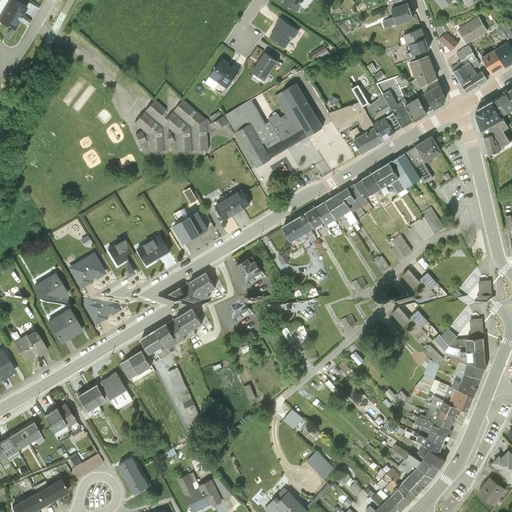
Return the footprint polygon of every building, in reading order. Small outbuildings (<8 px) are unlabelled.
[(33,0),(28,10),(45,20),(49,13),(51,14),(54,6),(53,5),(56,0),(33,0)] [(338,0),(307,0),(327,16),(338,0)] [(390,3),(388,0),(370,0),(374,9),(390,3)] [(460,32),(477,19),(460,0),(446,0),(440,5),(441,7),(451,21),(460,32)] [(495,14),(509,0),(498,0),(490,9),(495,14)] [(432,5),(419,15),(435,35),(451,21),(441,7),(436,10),(432,5)] [(271,32),(284,40),(298,20),(277,6),(272,13),(279,19),(271,32)] [(400,25),(393,6),(378,12),(385,30),(400,25)] [(21,23),(8,45),(26,56),(40,34),(21,23)] [(385,46),(388,53),(405,48),(398,30),(381,37),(385,46)] [(388,53),(385,46),(373,50),(376,58),(388,53)] [(450,58),(458,73),(479,61),(470,46),(450,58)] [(267,55),(259,66),(274,75),(285,58),(269,47),(265,53),(267,55)] [(345,55),(341,50),(331,57),(335,62),(345,55)] [(404,85),(420,79),(412,57),(394,64),(398,75),(400,74),(404,85)] [(450,72),(438,61),(430,69),(443,80),(450,72)] [(511,66),(500,73),(511,89),(511,88),(511,66)] [(487,81),(497,98),(511,89),(500,73),(487,81)] [(316,74),(301,82),(305,88),(319,80),(316,74)] [(473,89),(483,106),(497,98),(487,81),(473,89)] [(253,82),(239,102),(252,110),(265,90),(253,82)] [(428,110),(419,86),(399,94),(408,117),(428,110)] [(209,87),(197,106),(215,118),(227,100),(209,87)] [(445,102),(453,116),(470,105),(462,93),(445,102)] [(470,105),(453,116),(458,124),(479,111),(473,103),(470,105)] [(252,153),(239,130),(213,145),(243,200),(312,160),(285,115),(263,127),(274,147),(268,150),(265,145),(252,153)] [(415,125),(424,141),(434,136),(436,133),(429,116),(415,125)] [(511,132),(505,121),(499,125),(506,139),(511,136),(511,132)] [(408,129),(417,145),(424,141),(415,125),(408,129)] [(484,134),(493,149),(508,141),(506,139),(499,125),(484,134)] [(395,137),(404,152),(417,145),(408,129),(395,137)] [(170,130),(147,153),(162,166),(163,184),(195,183),(195,155),(170,130)] [(318,145),(328,164),(347,152),(354,165),(365,159),(363,156),(350,133),(318,145)] [(466,149),(472,164),(480,160),(494,152),(493,149),(484,134),(468,143),(466,149)] [(384,145),(393,159),(404,152),(395,137),(384,145)] [(384,165),(393,159),(384,145),(363,156),(365,159),(372,172),(384,165)] [(494,152),(480,160),(494,182),(503,176),(495,164),(499,162),(494,152)] [(342,172),(351,167),(346,159),(338,165),(342,172)] [(363,180),(374,174),(372,172),(365,159),(354,165),(363,180)] [(342,172),(351,187),(363,180),(354,165),(351,167),(342,172)] [(485,169),(476,172),(480,189),(491,186),(489,176),(485,169)] [(433,186),(423,170),(395,186),(411,214),(414,218),(423,213),(414,197),(433,186)] [(411,214),(395,186),(380,196),(389,212),(396,223),(411,214)] [(380,196),(362,206),(372,222),(389,212),(380,196)] [(362,206),(344,218),(354,232),(372,222),(362,206)] [(344,218),(337,221),(345,235),(337,239),(340,244),(342,247),(358,237),(354,232),(344,218)] [(337,221),(327,227),(337,246),(340,244),(337,239),(345,235),(337,221)] [(228,222),(215,230),(225,246),(238,239),(228,222)] [(327,227),(314,235),(325,253),(337,246),(327,227)] [(225,246),(215,230),(201,238),(211,255),(225,246)] [(314,235),(304,241),(313,257),(314,260),(325,253),(314,235)] [(304,241),(295,247),(303,262),(313,257),(304,241)] [(412,256),(378,278),(383,287),(379,289),(385,299),(411,283),(409,280),(434,265),(421,244),(409,251),(412,256)] [(194,266),(183,247),(154,265),(165,283),(194,266)] [(295,247),(287,251),(296,270),(300,276),(304,275),(302,269),(299,264),(303,262),(295,247)] [(287,251),(278,257),(286,272),(288,275),(296,270),(287,251)] [(278,257),(270,261),(278,277),(286,272),(278,257)] [(376,306),(352,268),(342,274),(366,312),(376,306)] [(156,286),(146,269),(121,283),(131,301),(156,286)] [(511,291),(511,278),(508,274),(503,280),(507,298),(511,291)] [(121,308),(108,287),(82,301),(95,324),(121,308)] [(249,308),(240,291),(222,301),(233,318),(249,308)] [(401,306),(394,312),(406,325),(413,319),(401,306)] [(83,330),(70,308),(47,321),(61,343),(83,330)] [(202,324),(192,308),(175,318),(185,335),(202,324)] [(471,339),(483,338),(482,319),(470,320),(471,339)] [(176,338),(167,323),(156,330),(165,345),(176,338)] [(284,329),(295,348),(301,344),(290,325),(284,329)] [(437,342),(447,350),(458,335),(448,327),(437,342)] [(48,351),(35,329),(13,341),(24,360),(36,352),(38,356),(48,351)] [(165,345),(156,330),(141,338),(149,354),(165,345)] [(466,351),(484,350),(483,338),(471,339),(465,339),(466,351)] [(0,379),(16,371),(2,348),(0,349),(0,379)] [(468,363),(485,369),(485,367),(484,350),(466,351),(468,363)] [(151,368),(141,352),(120,364),(129,380),(151,368)] [(360,364),(364,361),(358,352),(354,354),(360,364)] [(463,373),(481,379),(485,369),(468,363),(463,373)] [(175,368),(167,372),(196,431),(204,427),(175,368)] [(127,389),(117,371),(99,381),(110,399),(111,399),(127,389)] [(457,389),(474,396),(481,379),(463,373),(457,389)] [(95,384),(86,389),(95,405),(104,400),(95,384)] [(449,404),(467,412),(474,396),(457,389),(455,388),(449,404)] [(86,389),(77,394),(86,410),(95,405),(86,389)] [(127,389),(111,399),(118,410),(133,401),(127,389)] [(440,409),(456,416),(459,408),(449,404),(443,401),(440,409)] [(76,421),(66,402),(57,407),(66,423),(67,426),(76,421)] [(66,423),(57,407),(43,415),(53,431),(66,423)] [(436,417),(452,424),(456,416),(440,409),(436,417)] [(302,420),(291,410),(283,419),(294,428),(302,420)] [(433,424),(449,431),(452,424),(436,417),(433,424)] [(28,442),(40,435),(32,421),(19,429),(28,442)] [(430,430),(446,437),(449,431),(433,424),(430,430)] [(28,442),(19,429),(9,436),(16,449),(28,442)] [(427,437),(443,445),(446,437),(430,430),(427,437)] [(16,449),(9,436),(0,440),(0,445),(5,455),(16,449)] [(424,445),(439,452),(443,445),(427,437),(424,445)] [(423,459),(439,469),(445,460),(428,449),(423,459)] [(333,472),(315,451),(305,460),(323,480),(333,472)] [(511,454),(508,451),(501,458),(500,456),(491,464),(496,470),(511,485),(511,454)] [(104,463),(99,453),(72,469),(78,479),(104,463)] [(79,453),(72,456),(75,464),(82,461),(79,453)] [(148,485),(132,457),(117,465),(135,494),(148,485)] [(417,467),(433,478),(439,469),(423,459),(417,467)] [(425,487),(433,478),(417,467),(410,474),(425,487)] [(394,468),(389,473),(397,481),(402,477),(394,468)] [(198,511),(233,497),(218,477),(199,486),(194,474),(178,481),(190,511),(198,511)] [(416,495),(425,487),(410,474),(402,483),(416,495)] [(505,490),(490,477),(476,493),(492,507),(505,490)] [(30,511),(68,491),(60,478),(13,505),(16,511),(30,511)] [(396,489),(409,502),(416,495),(402,483),(396,489)] [(402,509),(409,502),(396,489),(389,497),(402,509)] [(305,511),(287,492),(273,505),(279,511),(305,511)] [(380,507),(385,511),(399,511),(402,509),(389,497),(380,507)]
